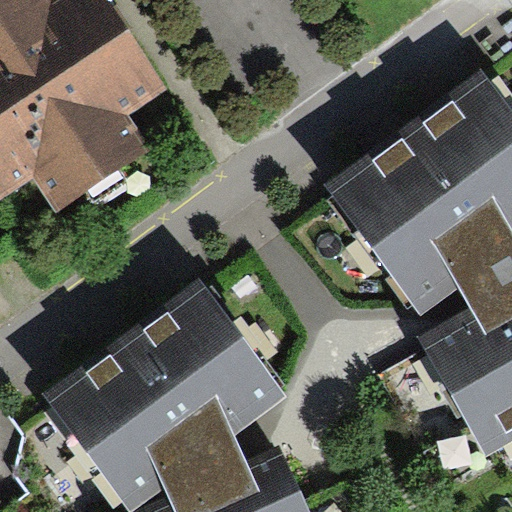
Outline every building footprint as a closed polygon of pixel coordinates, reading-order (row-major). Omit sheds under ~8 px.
[(0,0),(0,198),(32,177),(56,213),(145,154),(121,118),(163,89),(115,17),(103,0),(65,0),(53,8),(47,0),(0,0)] [(511,122),(477,77),(325,190),(420,316),(456,289),(511,247),(511,122)] [(511,247),(456,289),(468,311),(511,285),(511,247)] [(284,399),(198,285),(47,395),(133,511),(164,489),(235,436),(284,399)] [(511,285),(468,311),(417,341),(486,458),(511,442),(511,285)] [(164,489),(168,499),(248,464),(235,436),(164,489)] [(168,499),(139,511),(305,511),(279,451),(248,464),(168,499)]
